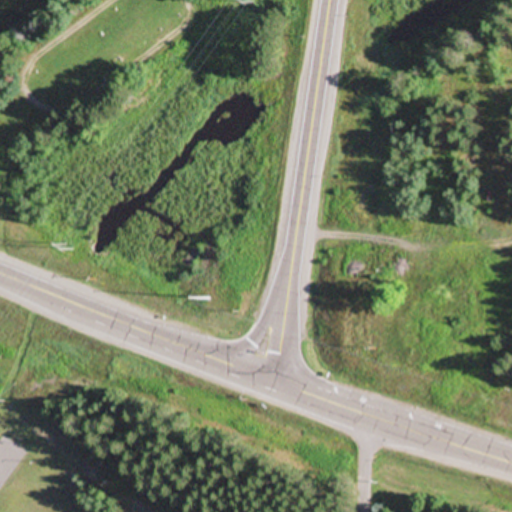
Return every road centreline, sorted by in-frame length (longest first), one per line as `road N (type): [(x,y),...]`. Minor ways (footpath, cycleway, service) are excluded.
road 1 (primary): [(293,248),(329,0)]
road 2 (primary): [(511,458),(277,384)]
road 3 (primary): [(293,248),(259,329),(242,347),(163,343)]
road 4 (primary): [(163,343),(17,282)]
road 5 (primary): [(277,384),(293,248)]
road 6 (primary): [(277,384),(163,343)]
